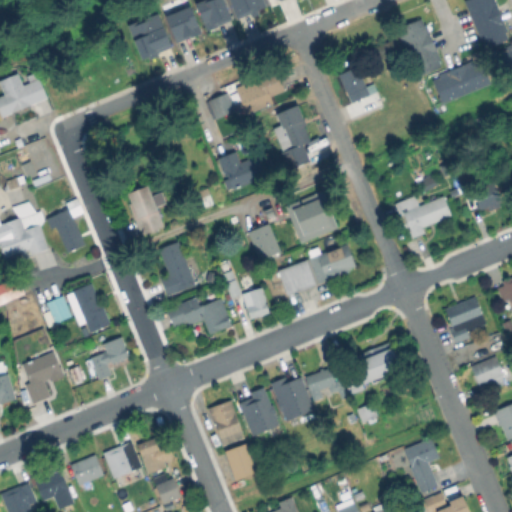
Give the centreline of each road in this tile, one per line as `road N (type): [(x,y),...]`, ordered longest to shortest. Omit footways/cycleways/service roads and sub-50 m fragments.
road 1 (residential): [(511,242),(0,453)]
road 2 (residential): [(299,32),(497,511)]
road 3 (residential): [(61,129),(219,511)]
road 4 (residential): [(375,0),(61,129)]
